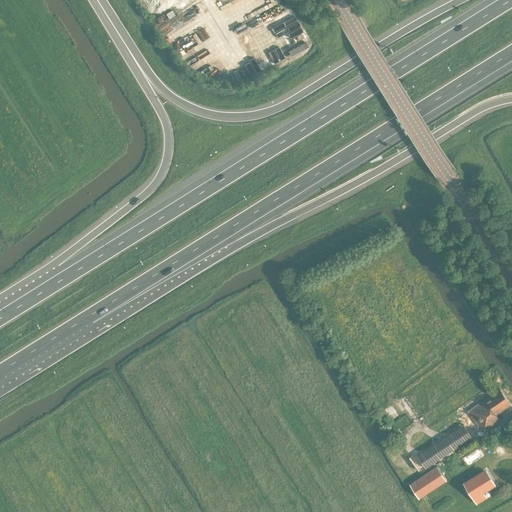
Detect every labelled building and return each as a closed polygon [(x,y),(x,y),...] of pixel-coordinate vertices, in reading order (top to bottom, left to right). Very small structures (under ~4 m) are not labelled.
[(172,10),(166,14),(169,19),(175,15),(172,10)] [(306,40),(289,49),(291,54),(309,46),(306,40)] [(278,63),(288,58),(286,53),(275,58),(278,63)] [(246,77),(255,72),(249,63),(241,68),(246,77)] [(485,399),(468,410),(479,425),(481,424),(483,428),(492,427),(501,421),(496,414),(511,404),(500,389),(485,399)] [(462,422),(432,443),(441,456),(470,435),(462,422)] [(432,443),(418,453),(427,467),(441,456),(432,443)] [(462,452),(457,455),(460,460),(462,459),(467,467),(485,456),(480,448),(465,457),(462,452)] [(437,466),(410,484),(419,498),(446,480),(437,466)] [(482,492),(493,485),(484,471),(464,483),(476,502),(485,497),(482,492)]
